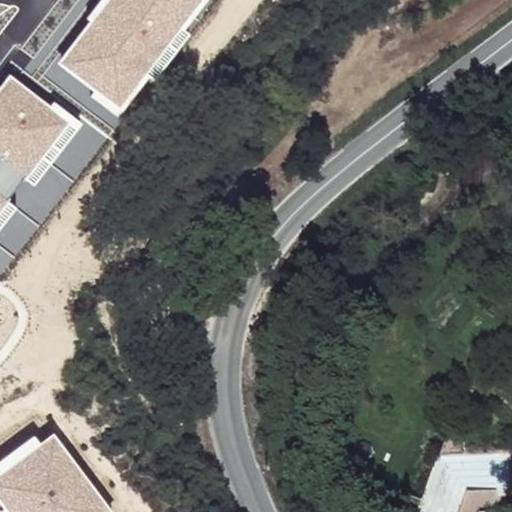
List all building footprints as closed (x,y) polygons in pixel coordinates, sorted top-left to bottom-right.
[(117,0),(74,64),(142,110),(218,0),(117,0)] [(0,94),(0,236),(82,117),(16,72),(0,94)] [(471,444),(453,435),(444,455),(467,456),(471,444)] [(40,436),(22,438),(25,452),(42,450),(40,436)] [(425,496),(412,490),(405,505),(423,501),(425,496)] [(418,511),(423,501),(405,505),(417,511),(418,511)]
